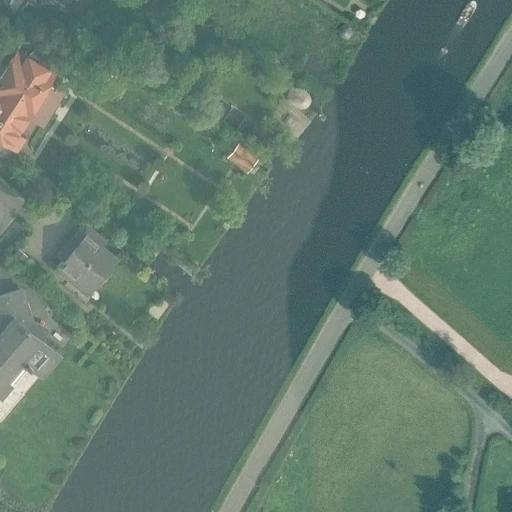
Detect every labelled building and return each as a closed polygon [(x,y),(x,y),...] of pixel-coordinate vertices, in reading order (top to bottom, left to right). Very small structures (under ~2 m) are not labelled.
[(0,0),(0,9),(2,11),(8,0),(30,0),(37,5),(40,0),(0,0)] [(17,49),(0,76),(0,140),(17,151),(24,139),(17,134),(46,86),(63,97),(67,90),(50,80),(54,72),(61,52),(41,40),(26,55),(17,49)] [(106,92),(117,76),(92,67),(85,78),(106,92)] [(288,96),(288,97),(288,98),(288,99),(288,100),(288,101),(289,101),(289,102),(290,103),(290,104),(291,104),(291,105),(292,105),(293,106),(295,107),(296,108),(298,108),(299,109),(301,109),(302,109),(304,109),(305,108),(306,108),(307,108),(307,107),(308,107),(308,106),(309,105),(310,104),(310,103),(310,102),(310,101),(311,100),(311,99),(310,99),(310,98),(310,97),(310,96),(309,95),(307,93),(306,92),(304,91),(303,90),(302,89),(301,89),(301,88),(300,88),(299,88),(298,88),(297,88),(296,88),(295,88),(294,88),(293,88),(292,89),(291,89),(291,90),(290,90),(290,91),(289,92),(288,93),(288,94),(288,95),(288,96)] [(257,158),(238,142),(227,156),(246,172),(257,158)] [(89,228),(81,238),(80,236),(78,235),(76,235),(74,236),(73,237),(72,239),(71,241),(72,243),(73,245),(74,246),(56,267),(71,279),(74,275),(87,286),(88,285),(97,279),(100,269),(112,256),(99,245),(103,240),(89,228)] [(20,264),(26,257),(17,249),(11,256),(20,264)] [(0,312),(5,327),(0,333),(0,396),(0,397),(7,390),(5,388),(10,383),(7,381),(24,360),(41,375),(58,355),(41,340),(47,328),(32,321),(20,289),(0,295),(0,312)]
